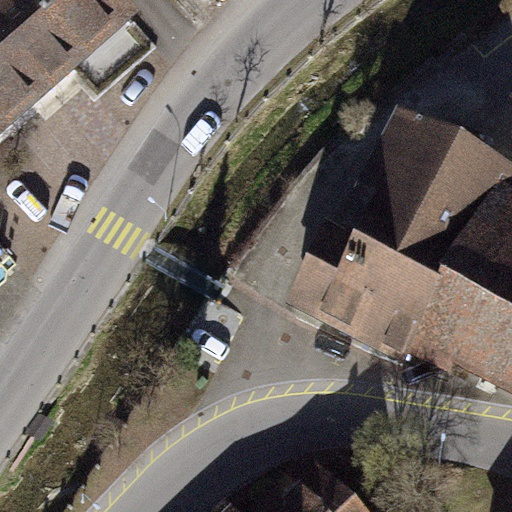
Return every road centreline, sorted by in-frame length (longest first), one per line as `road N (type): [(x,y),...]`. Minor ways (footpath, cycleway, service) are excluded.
road 1 (unclassified): [(307,0),(275,25),(136,205),(0,407)]
road 2 (tertiary): [(155,511),(194,473),(276,424),(355,421),(511,443)]
